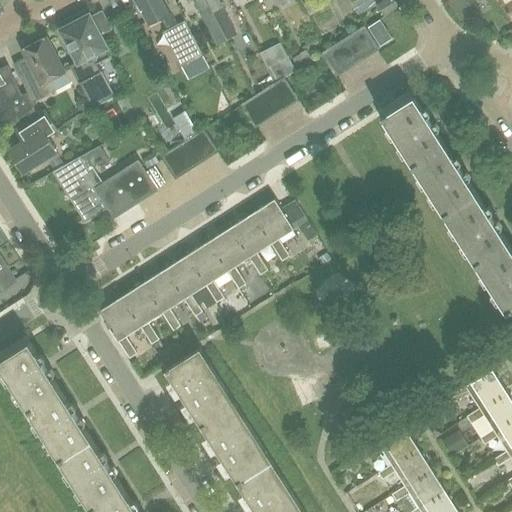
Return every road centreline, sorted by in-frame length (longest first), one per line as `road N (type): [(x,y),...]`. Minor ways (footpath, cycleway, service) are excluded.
road 1 (residential): [(66,272),(104,265),(450,44)]
road 2 (residential): [(63,299),(90,326),(208,511)]
